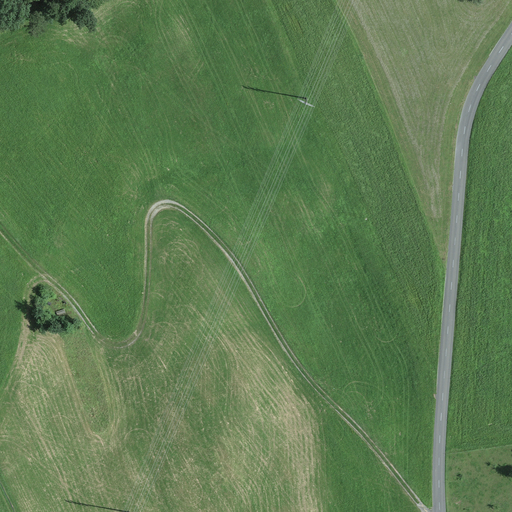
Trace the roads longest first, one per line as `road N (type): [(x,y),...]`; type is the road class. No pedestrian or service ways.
road 1 (track): [(0,227),(98,337),(118,345),(141,322),(152,211),(169,203),(192,215),(243,272),(307,377),(426,511)]
road 2 (tertiary): [(439,511),(464,131),(472,99),(511,33)]
